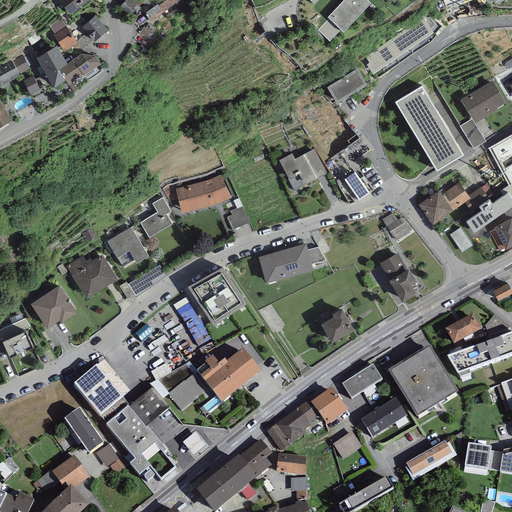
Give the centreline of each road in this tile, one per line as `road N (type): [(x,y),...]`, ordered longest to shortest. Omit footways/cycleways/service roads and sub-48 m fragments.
road 1 (residential): [(401,196),(206,261),(74,359),(0,392)]
road 2 (primary): [(469,284),(345,359),(152,511)]
road 3 (residential): [(401,196),(372,133),(381,88),(456,32),(511,21)]
road 4 (unclassified): [(0,141),(111,66),(110,0)]
road 5 (unknown): [(326,373),(380,460),(424,442)]
road 6 (residential): [(511,130),(401,196)]
